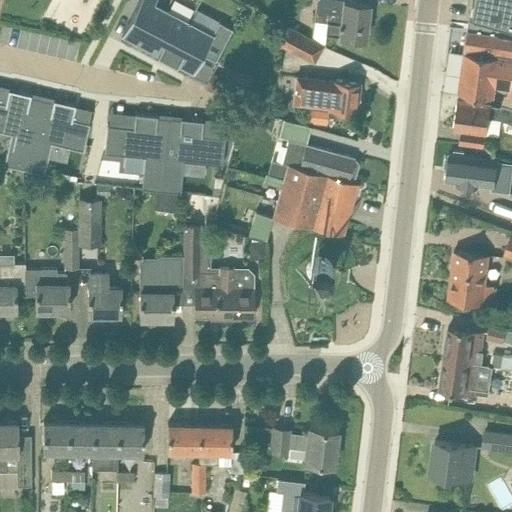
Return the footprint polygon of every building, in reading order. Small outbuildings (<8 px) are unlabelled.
[(139,0),(121,34),(146,46),(166,8),(155,2),(155,0),(139,0)] [(365,38),(370,2),(353,0),(316,0),(315,20),(327,22),(326,34),(365,38)] [(511,3),(493,0),(473,0),(470,17),(471,18),(469,29),(499,33),(500,28),(511,31),(511,3)] [(166,8),(146,46),(169,59),(189,20),(166,8)] [(189,20),(169,59),(193,71),(203,52),(215,59),(232,28),(218,20),(212,32),(189,20)] [(315,63),(325,44),(282,21),(272,40),(315,63)] [(459,92),(479,94),(492,97),(494,85),(509,87),(508,94),(511,94),(511,36),(499,35),(499,33),(469,29),(468,29),(465,47),(466,47),(466,51),(465,51),(463,67),(459,66),(457,80),(461,80),(459,92)] [(93,62),(104,68),(116,42),(104,37),(93,62)] [(213,71),(207,87),(218,91),(224,75),(213,71)] [(302,103),(329,106),(329,108),(357,111),(360,81),(332,78),(296,73),(292,101),(302,103)] [(0,129),(10,132),(3,163),(25,168),(42,97),(30,94),(31,93),(18,90),(9,88),(5,103),(0,101),(0,129)] [(42,97),(25,168),(44,172),(48,156),(51,142),(70,146),(83,149),(85,142),(90,122),(89,122),(72,119),(75,105),(75,103),(54,98),(53,100),(42,97)] [(487,133),(489,116),(500,118),(511,121),(511,106),(502,103),(502,105),(458,99),(454,128),(461,129),(460,142),(485,146),(487,133)] [(108,124),(105,151),(125,153),(145,155),(143,172),(142,187),(161,189),(169,116),(157,115),(157,114),(135,111),(135,112),(134,126),(109,124),(108,124)] [(169,116),(161,189),(181,191),(184,159),(222,163),(225,136),(201,134),(203,118),(181,116),(181,118),(169,116)] [(284,117),(280,134),(308,142),(313,124),(284,117)] [(358,162),(356,159),(353,158),(354,155),(306,142),(305,147),(293,144),(288,162),(300,165),(347,178),(348,175),(352,176),(354,175),(358,162)] [(446,158),(445,167),(448,168),(446,181),(457,183),(457,184),(479,187),(479,185),(494,187),(494,189),(510,191),(511,174),(511,163),(498,161),(498,160),(463,155),(464,151),(454,150),(454,154),(450,153),(450,159),(446,158)] [(342,235),(357,181),(347,178),(300,165),(288,162),(288,163),(273,159),(269,172),(267,171),(264,180),(280,184),(272,216),(342,235)] [(227,166),(225,175),(233,178),(236,169),(227,166)] [(116,186),(116,195),(123,200),(131,196),(131,186),(124,182),(116,186)] [(100,198),(80,198),(79,242),(99,242),(100,198)] [(184,253),(183,253),(182,273),(182,283),(198,283),(198,287),(195,287),(195,312),(218,313),(218,316),(239,316),(239,313),(253,313),(254,271),(247,265),(219,265),(219,271),(208,271),(208,252),(200,252),(200,233),(200,221),(183,221),(184,253)] [(78,226),(65,227),(65,266),(78,265),(78,226)] [(455,249),(449,298),(493,304),(496,285),(485,284),(489,253),(455,249)] [(25,261),(14,261),(14,251),(0,251),(0,307),(16,308),(15,282),(25,282),(25,267),(25,261)] [(182,273),(183,253),(158,252),(158,255),(145,255),(139,261),(139,316),(173,316),(173,290),(171,290),(171,283),(182,283),(182,273)] [(306,272),(307,275),(309,277),(309,278),(311,280),(313,281),(315,282),(317,283),(320,283),(322,283),(325,282),(327,281),(329,280),(330,278),(332,276),(333,274),(333,271),(333,269),(333,267),(332,263),(330,260),(328,258),(327,257),(323,256),(321,255),(317,256),(314,257),(312,258),(309,260),(307,263),(306,267),(306,269),(306,272)] [(35,308),(69,308),(69,282),(66,282),(66,271),(56,271),(56,267),(25,267),(25,282),(25,294),(35,294),(35,308)] [(87,286),(87,292),(87,312),(101,312),(101,314),(106,317),(113,317),(119,314),(119,312),(121,312),(121,286),(110,286),(109,268),(89,269),(89,286),(87,286)] [(511,328),(507,327),(491,322),(488,336),(511,341),(511,328)] [(449,326),(444,357),(483,363),(484,350),(481,349),(484,330),(449,326)] [(511,354),(505,353),(503,365),(511,366),(511,354)] [(511,366),(503,365),(483,363),(444,357),(440,389),(475,394),(476,386),(478,387),(477,392),(488,393),(488,388),(511,391),(511,366)] [(0,484),(31,484),(31,434),(30,434),(30,456),(18,456),(18,420),(0,420),(0,484)] [(43,449),(68,450),(68,420),(43,420),(43,449)] [(68,450),(93,450),(93,421),(68,420),(68,450)] [(118,421),(93,421),(93,450),(92,468),(117,468),(118,451),(118,421)] [(118,421),(118,451),(143,451),(144,422),(118,421)] [(167,449),(199,450),(199,423),(167,422),(167,449)] [(199,461),(199,490),(206,490),(206,462),(229,463),(229,450),(231,450),(231,423),(199,423),(199,450),(199,461)] [(305,460),(313,461),(333,463),(337,428),(309,425),(308,433),(288,431),(289,428),(274,426),(271,450),(286,451),(287,446),(306,448),(305,460)] [(483,446),(511,449),(511,431),(485,428),(483,446)] [(431,472),(451,475),(471,477),(475,445),(435,439),(431,472)] [(67,479),(67,469),(51,469),(51,479),(67,479)] [(84,470),(67,469),(67,479),(83,480),(84,470)] [(134,469),(118,470),(118,480),(118,490),(134,490),(134,469)] [(156,502),(167,503),(169,471),(157,471),(156,502)] [(280,511),(327,511),(329,494),(301,491),(302,482),(284,480),(280,511)]
